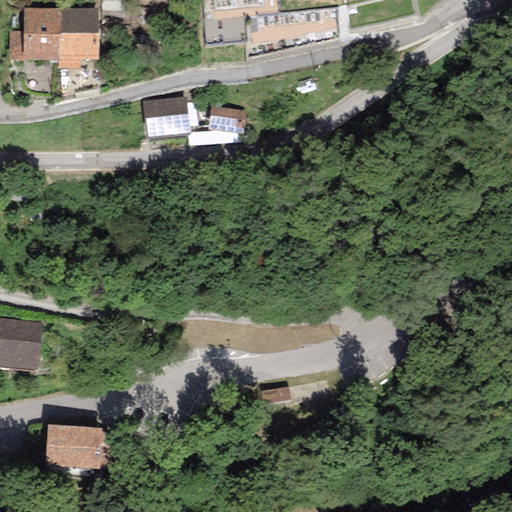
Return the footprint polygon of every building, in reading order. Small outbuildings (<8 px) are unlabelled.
[(59,10),(23,9),(23,32),(9,32),(9,61),(59,61),(59,10)] [(99,10),(59,10),(59,61),(59,68),(79,68),(79,59),(98,60),(99,10)] [(190,133),(186,98),(142,103),(145,138),(190,133)] [(243,134),(245,112),(211,108),(208,130),(243,134)] [(0,367),(37,372),(42,324),(0,319),(0,367)] [(103,428),(47,425),(44,467),(100,471),(103,428)]
